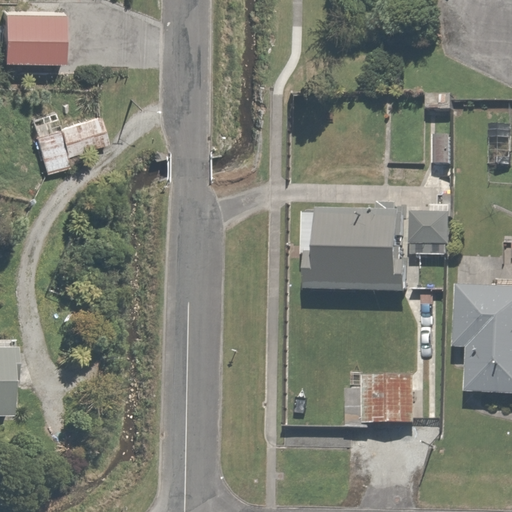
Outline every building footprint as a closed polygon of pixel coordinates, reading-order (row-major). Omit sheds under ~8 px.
[(71,10),(9,9),(7,62),(70,63),(71,10)] [(60,109),(34,117),(49,169),(73,162),(71,155),(115,143),(107,115),(65,127),(60,109)] [(387,211),(327,211),(327,217),(310,217),(310,257),(314,257),(314,294),(418,294),(418,259),(453,259),(453,252),(458,252),(458,206),(435,206),(435,202),(387,202),(387,211)] [(511,287),(461,285),(459,352),(475,352),(473,396),(511,397),(511,287)] [(18,341),(0,340),(0,419),(15,420),(18,341)] [(423,377),(370,377),(370,388),(352,388),(352,433),(375,433),(375,426),(423,426),(423,377)]
